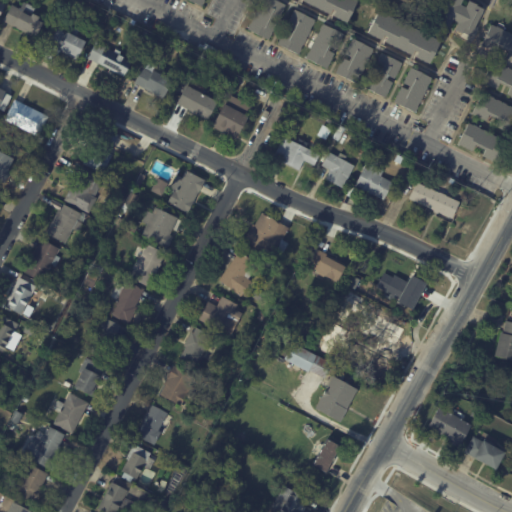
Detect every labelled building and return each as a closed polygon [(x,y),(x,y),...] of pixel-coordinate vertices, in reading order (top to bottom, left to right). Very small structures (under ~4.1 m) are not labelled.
[(270,18),(269,21),(275,24),(268,39),(247,29),(260,0),(275,0),(285,5),(277,20),(271,17),(270,18)] [(332,12),(307,0),(359,0),(349,21),(336,14),(338,10),(335,8),(332,12)] [(465,5),(467,6),(470,0),(477,4),(476,5),(484,9),(471,36),(455,29),(458,22),(452,19),(449,26),(434,19),(443,0),(462,0),(461,4),(465,5)] [(71,1),(78,4),(76,10),(70,8),(71,1)] [(28,34),(4,22),(12,6),(21,10),(24,3),(27,5),(28,4),(36,8),(33,15),(43,20),(34,38),(28,34)] [(310,30),(298,55),(276,43),(284,28),(289,31),(291,27),(285,24),(293,9),(315,20),(310,30)] [(430,65),(429,66),(416,59),(418,54),(415,53),(413,57),(385,44),(387,39),(384,37),(382,42),(367,35),(378,13),(389,18),(389,19),(391,20),(392,19),(394,20),(394,21),(397,23),(397,22),(409,28),(409,29),(411,29),(440,43),(430,65)] [(69,56),(47,46),(58,23),(66,27),(67,25),(78,30),(74,37),(82,41),(74,59),(69,56)] [(489,50),(482,47),(492,25),(498,28),(501,23),(508,26),(505,33),(511,36),(511,61),(506,59),(510,52),(500,48),(497,54),(489,50)] [(343,34),(336,49),(329,46),(327,50),(334,53),(327,68),(306,58),(322,24),(343,34)] [(335,72),(342,58),(347,61),(350,57),(344,54),(352,38),(374,50),(357,84),(335,72)] [(114,72),(86,58),(94,42),(128,59),(131,55),(133,56),(123,76),(114,72)] [(219,60),(218,61),(201,52),(205,44),(222,53),(219,60)] [(402,63),(394,78),(387,75),(386,79),(393,82),(386,97),(364,87),(380,53),(402,63)] [(484,83),(484,82),(495,62),(499,64),(499,63),(507,67),(506,68),(509,70),(510,69),(511,70),(511,97),(508,95),(511,89),(502,84),(498,90),(484,83)] [(394,102),(401,87),(406,89),(408,85),(402,82),(410,67),(432,78),(414,112),(394,102)] [(145,90),(135,84),(143,69),(151,73),(153,72),(171,82),(163,96),(165,97),(163,100),(145,90)] [(196,114),(176,104),(186,86),(191,89),(194,84),(203,89),(200,93),(216,102),(207,120),(196,114)] [(0,108),(5,110),(11,93),(0,88),(0,108)] [(483,94),(487,96),(488,95),(495,99),(495,100),(497,102),(498,100),(510,107),(511,107),(511,130),(510,134),(497,127),(500,121),(490,116),(487,123),(472,114),(483,94)] [(238,134),(235,139),(211,127),(222,103),(224,104),(229,95),(251,107),(238,134)] [(16,101),(47,116),(37,136),(3,120),(13,100),(16,101)] [(417,125),(425,129),(423,133),(412,127),(414,123),(417,125)] [(469,124),(473,126),(474,125),(481,129),(481,130),(483,132),(484,130),(496,137),(497,137),(508,143),(496,164),(483,157),(486,151),(476,146),(473,152),(458,144),(469,124)] [(116,136),(107,154),(111,156),(102,174),(82,164),(91,145),(93,146),(103,128),(117,135),(116,136)] [(307,163),(302,161),(297,171),(272,158),(282,137),(318,155),(312,166),(307,163)] [(8,172),(3,184),(0,182),(0,153),(11,159),(5,171),(8,172)] [(325,179),(329,170),(320,166),(327,153),(337,157),(339,153),(347,157),(344,161),(354,166),(342,189),(324,180),(325,179)] [(370,164),(382,171),(380,176),(392,183),(383,200),(353,185),(363,167),(367,169),(370,164)] [(80,167),(96,175),(93,181),(100,185),(94,197),(96,198),(88,214),(63,201),(80,167)] [(202,181),(186,213),(166,203),(172,191),(169,190),(176,175),(181,178),(185,171),(203,180),(202,181)] [(134,183),(139,173),(145,177),(140,186),(134,183)] [(156,178),(167,183),(160,196),(150,191),(156,178)] [(451,217),(450,219),(408,199),(416,183),(438,193),(438,192),(445,195),(444,196),(458,203),(451,217)] [(360,192),(355,200),(346,195),(351,187),(360,192)] [(124,203),(129,192),(136,196),(131,206),(124,203)] [(119,196),(124,199),(119,209),(114,206),(119,196)] [(52,200),(60,205),(57,210),(48,205),(50,200),(52,200)] [(44,234),(56,210),(59,211),(62,205),(79,214),(80,211),(86,214),(82,223),(83,224),(79,233),(72,229),(64,244),(44,234)] [(175,219),(168,235),(172,237),(166,249),(140,237),(141,235),(136,233),(146,211),(151,214),(153,208),(175,218),(175,219)] [(280,222),(288,226),(282,238),(288,242),(284,251),(277,247),(272,255),(243,239),(252,222),(254,224),(261,211),(280,222)] [(24,273),(28,265),(27,264),(34,249),(35,250),(40,241),(59,250),(56,256),(60,258),(53,272),(50,271),(48,276),(46,274),(42,282),(24,273)] [(163,256),(159,264),(160,264),(147,288),(128,277),(145,245),(164,255),(163,256)] [(316,248),(329,255),(328,257),(343,265),(335,281),(305,265),(315,248),(316,248)] [(218,280),(238,250),(241,252),(241,251),(244,253),(244,254),(257,263),(247,278),(250,280),(240,295),(218,280)] [(93,263),(103,268),(99,277),(89,272),(93,263)] [(423,284),(410,308),(395,300),(397,297),(375,285),(383,272),(404,283),(410,273),(424,281),(423,284)] [(6,297),(20,273),(51,291),(45,300),(40,297),(33,309),(26,305),(18,319),(3,311),(6,306),(4,305),(7,301),(5,299),(6,297)] [(142,291),(134,307),(136,308),(127,324),(108,314),(116,300),(110,296),(116,284),(122,287),(126,281),(143,290),(142,291)] [(235,305),(233,308),(241,312),(236,321),(229,318),(222,331),(197,318),(206,300),(215,305),(221,295),(236,303),(235,305)] [(0,315),(16,326),(12,332),(21,337),(12,351),(5,347),(0,355),(0,315)] [(119,326),(115,335),(120,337),(114,351),(109,348),(104,359),(86,352),(92,338),(83,334),(88,323),(93,326),(97,316),(120,325),(119,326)] [(506,322),(511,323),(511,359),(494,355),(500,332),(502,333),(505,321),(506,322)] [(25,325),(37,330),(34,337),(22,332),(25,325)] [(207,343),(195,365),(179,356),(185,346),(182,345),(190,330),(192,331),(194,326),(211,335),(207,343)] [(323,375),(322,377),(307,369),(307,371),(283,358),(291,342),(330,362),(323,375)] [(106,368),(90,397),(88,395),(87,397),(70,388),(80,370),(79,369),(84,359),(91,362),(92,361),(106,368)] [(169,375),(173,366),(193,375),(189,385),(195,387),(191,396),(186,394),(181,405),(159,395),(169,375)] [(348,405),(340,421),(314,408),(331,375),(356,388),(348,405)] [(86,403),(71,435),(52,425),(57,413),(57,412),(52,410),(57,401),(63,404),(68,394),(86,403)] [(167,413),(157,431),(160,432),(154,444),(136,435),(152,404),(167,412),(167,413)] [(470,415),(475,406),(481,409),(477,418),(470,415)] [(451,413),(453,414),(452,415),(471,426),(458,448),(447,441),(448,440),(428,428),(440,408),(449,413),(450,413),(451,413)] [(64,438),(55,453),(60,455),(51,471),(23,456),(32,438),(39,442),(47,427),(64,436),(64,438)] [(479,439),(480,440),(481,438),(503,451),(493,468),(463,450),(472,435),(479,439)] [(337,452),(327,472),(311,464),(316,454),(312,451),(318,440),(322,443),(325,437),(341,446),(337,452)] [(140,470),(136,478),(131,476),(129,481),(120,476),(123,471),(121,470),(127,459),(125,458),(132,443),(149,452),(147,456),(155,460),(150,469),(143,465),(140,470)] [(48,475),(39,491),(41,492),(36,502),(34,501),(32,505),(8,493),(14,482),(19,484),(29,465),(48,475)] [(126,490),(114,511),(103,511),(96,508),(109,481),(126,490)] [(309,500),(302,511),(269,511),(278,496),(284,486),(310,500),(309,500)] [(164,500),(169,503),(165,510),(160,507),(164,500)] [(6,511),(11,503),(30,511),(6,511)]
